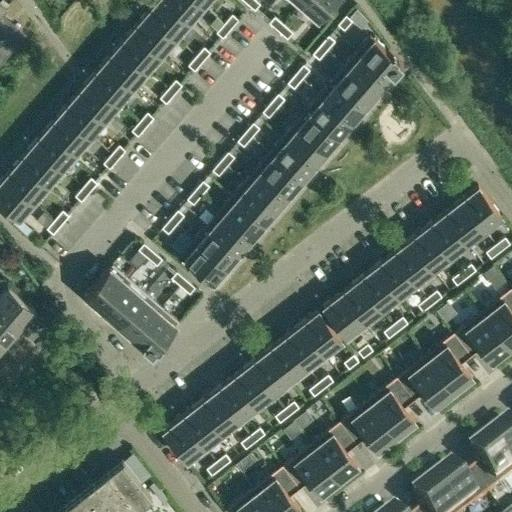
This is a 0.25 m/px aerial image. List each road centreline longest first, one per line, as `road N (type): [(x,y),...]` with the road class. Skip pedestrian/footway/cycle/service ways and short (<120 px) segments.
road 1 (residential): [(133,390),(56,288),(276,32)]
road 2 (residential): [(133,390),(460,137)]
road 3 (residential): [(339,511),(511,378)]
road 4 (residential): [(0,495),(112,406)]
road 5 (residential): [(195,511),(112,406)]
